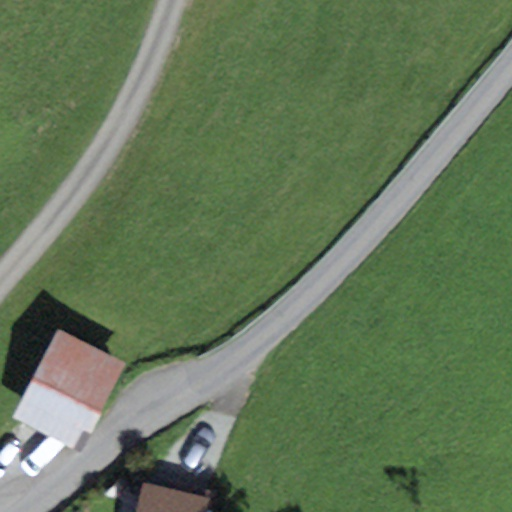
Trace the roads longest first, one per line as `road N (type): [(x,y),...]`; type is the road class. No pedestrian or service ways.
road 1 (tertiary): [(511,63),(227,375),(48,511)]
road 2 (track): [(0,281),(93,168),(169,0)]
